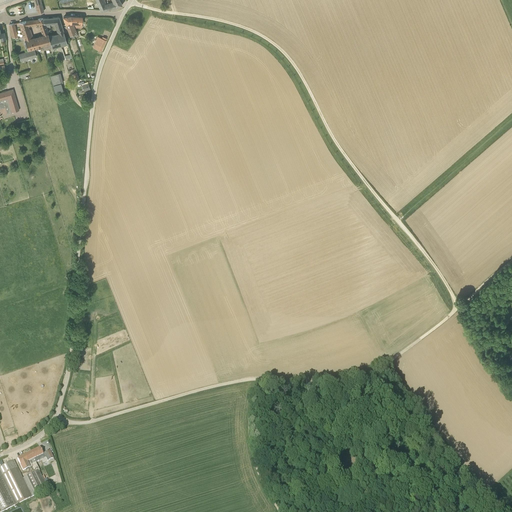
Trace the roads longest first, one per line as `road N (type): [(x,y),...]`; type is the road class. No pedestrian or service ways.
road 1 (unclassified): [(0,455),(35,438),(58,407),(76,310),(92,104),(123,14)]
road 2 (track): [(130,1),(248,28),(283,52),(351,165),(459,306)]
road 3 (track): [(260,379),(84,423),(54,416)]
road 4 (track): [(511,122),(398,220)]
road 5 (track): [(385,362),(314,385),(260,379)]
